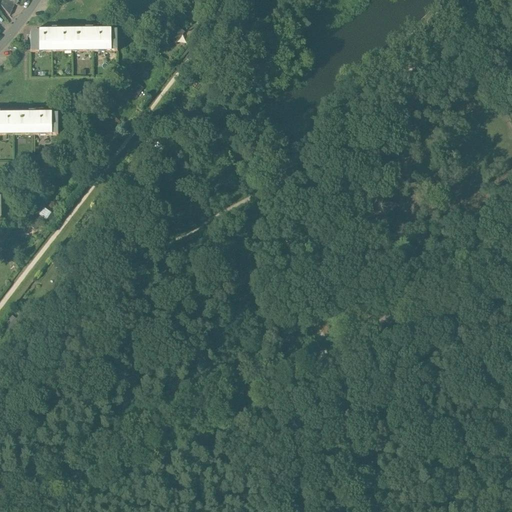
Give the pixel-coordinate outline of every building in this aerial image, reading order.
[(15,5),(4,0),(2,0),(0,6),(9,17),(15,5)] [(178,44),(186,31),(178,27),(171,39),(178,44)] [(87,34),(57,34),(57,31),(50,31),(50,35),(30,35),(30,54),(118,53),(118,33),(93,34),(93,30),(87,31),(87,34)] [(140,107),(147,87),(131,82),(125,103),(140,107)] [(15,117),(15,137),(58,136),(58,117),(34,117),(34,114),(27,114),(27,117),(15,117)] [(0,136),(15,137),(15,117),(0,116),(0,136)]
